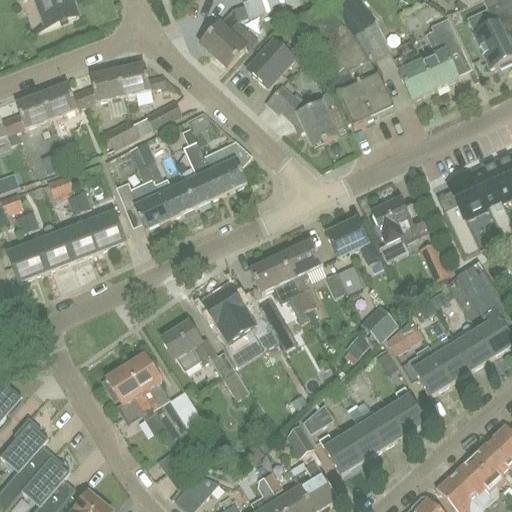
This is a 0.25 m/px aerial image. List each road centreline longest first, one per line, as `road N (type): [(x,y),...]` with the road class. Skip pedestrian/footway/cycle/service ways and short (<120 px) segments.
road 1 (residential): [(50,327),(309,205)]
road 2 (residential): [(309,205),(297,178),(148,35)]
road 3 (residential): [(309,205),(511,111)]
road 4 (residential): [(156,511),(68,375),(50,327)]
road 5 (residential): [(377,511),(511,394)]
road 6 (residential): [(0,91),(148,35)]
